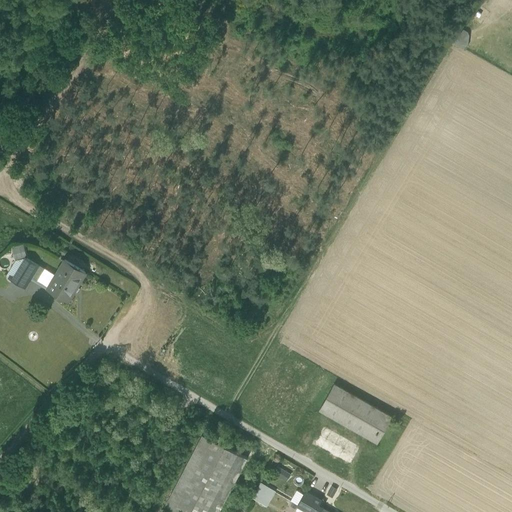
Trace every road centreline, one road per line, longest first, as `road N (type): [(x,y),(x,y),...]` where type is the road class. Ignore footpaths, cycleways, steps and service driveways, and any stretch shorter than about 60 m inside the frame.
road 1 (residential): [(105,338),(400,511)]
road 2 (track): [(0,185),(135,265),(145,279),(105,338)]
road 3 (track): [(120,0),(0,166)]
road 4 (track): [(0,454),(105,338)]
